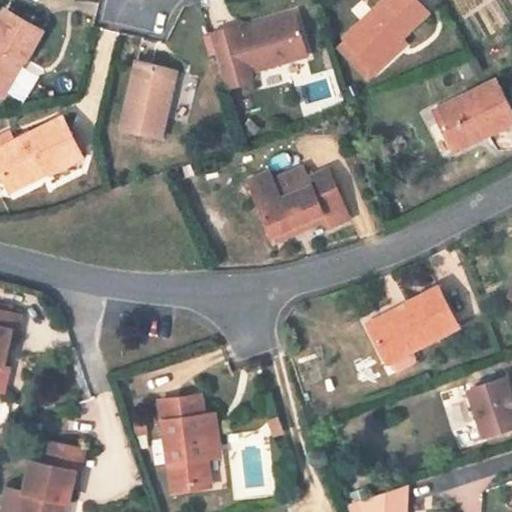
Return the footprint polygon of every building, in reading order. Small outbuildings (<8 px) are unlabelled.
[(428,11),(417,0),(384,0),(344,38),(346,39),(371,66),(401,37),(428,11)] [(42,31),(6,10),(0,21),(0,89),(19,56),(26,60),(42,31)] [(252,72),(307,56),(295,14),(240,30),(239,25),(209,33),(226,89),(248,82),(252,72)] [(406,42),(401,37),(371,66),(363,73),(368,78),(406,42)] [(363,73),(371,66),(346,39),(338,46),(363,73)] [(0,93),(5,97),(26,60),(19,56),(0,89),(0,93)] [(177,71),(137,61),(121,128),(161,138),(177,71)] [(485,136),(511,122),(511,110),(497,79),(433,111),(450,145),(482,130),(485,136)] [(83,156),(63,117),(16,141),(11,132),(0,137),(0,169),(8,186),(47,166),(51,173),(83,156)] [(454,152),(485,136),(482,130),(450,145),(454,152)] [(12,193),(51,173),(47,166),(8,186),(12,193)] [(254,196),(272,236),(300,223),(303,229),(325,220),(328,227),(349,218),(328,169),(308,178),(303,167),(272,181),(274,187),(254,196)] [(248,181),(254,196),(274,187),(272,181),(268,172),(248,181)] [(272,236),(274,241),(303,229),(300,223),(272,236)] [(371,331),(388,363),(389,362),(393,370),(398,371),(414,363),(416,358),(412,350),(458,327),(438,287),(406,303),(410,311),(371,331)] [(371,331),(410,311),(406,303),(367,324),(371,331)] [(16,332),(20,314),(0,310),(0,391),(4,393),(9,368),(3,366),(10,331),(16,332)] [(486,437),(511,427),(511,402),(510,396),(504,377),(470,389),(486,437)] [(200,394),(160,400),(173,491),(197,488),(196,478),(209,476),(206,458),(209,457),(203,415),(200,394)] [(215,414),(203,415),(209,457),(221,456),(215,414)] [(279,417),(269,420),(274,435),(284,431),(279,417)] [(83,449),(49,442),(44,463),(75,469),(79,470),(83,449)] [(62,511),(65,501),(67,501),(75,469),(44,463),(32,460),(25,492),(7,487),(3,507),(21,511),(20,511),(62,511)] [(211,486),(209,476),(196,478),(197,488),(211,486)] [(406,511),(408,485),(363,500),(365,511),(406,511)] [(349,505),(351,511),(365,511),(363,500),(349,505)]
